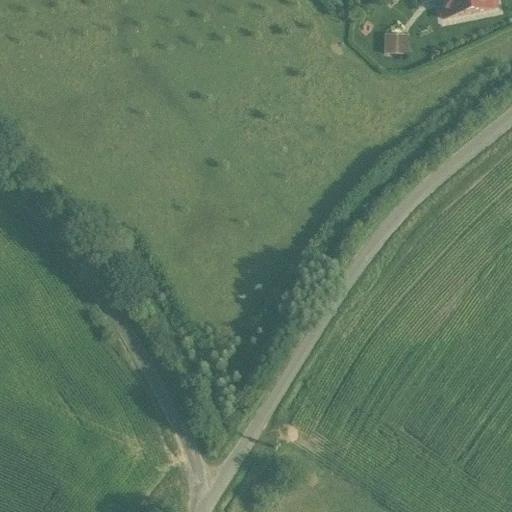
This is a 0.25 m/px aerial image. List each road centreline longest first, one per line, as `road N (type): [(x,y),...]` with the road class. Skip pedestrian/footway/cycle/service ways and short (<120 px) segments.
road 1 (unclassified): [(204,507),(375,240),(511,114)]
road 2 (unclassified): [(204,507),(188,447),(107,301),(0,175)]
